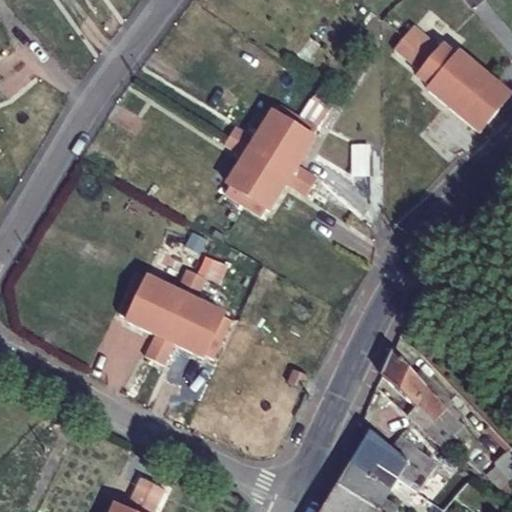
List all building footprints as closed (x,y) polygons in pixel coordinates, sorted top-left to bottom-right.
[(407,43),(495,114),(510,95),(459,53),(455,58),(441,46),(439,49),(417,31),(407,43)] [(495,114),(407,43),(400,51),(423,69),(417,78),(429,88),(426,92),(479,134),(495,114)] [(270,163),(299,119),(276,105),(270,115),(267,113),(251,140),(228,125),(222,134),(270,163)] [(270,163),(314,190),(320,180),(295,165),(311,139),(309,138),(315,128),(299,119),(270,163)] [(270,163),(222,134),(215,146),(238,160),(223,185),(225,186),(220,195),(240,207),(270,163)] [(270,163),(240,207),(259,219),(265,209),(266,210),(281,186),(306,202),(314,190),(270,163)] [(174,319),(196,271),(187,266),(173,293),(147,279),(145,280),(139,277),(129,296),(174,319)] [(207,277),(196,271),(174,319),(219,341),(230,321),(222,317),(223,315),(195,300),(207,277)] [(174,319),(129,296),(118,317),(127,322),(126,323),(154,337),(141,362),(151,367),(174,319)] [(219,341),(174,319),(151,367),(162,372),(175,349),(200,362),(202,358),(209,361),(219,341)] [(462,429),(393,355),(382,380),(412,412),(406,418),(441,450),(462,429)] [(301,391),(307,379),(292,371),(289,376),(285,383),(301,391)] [(375,511),(393,511),(395,508),(385,500),(400,476),(412,483),(420,472),(394,453),(369,434),(338,489),(375,511)] [(394,453),(420,472),(428,461),(404,443),(394,453)] [(137,511),(152,485),(141,480),(124,511),(113,505),(109,511),(137,511)] [(137,511),(151,511),(163,491),(152,485),(137,511)] [(325,511),(375,511),(338,489),(325,511)]
